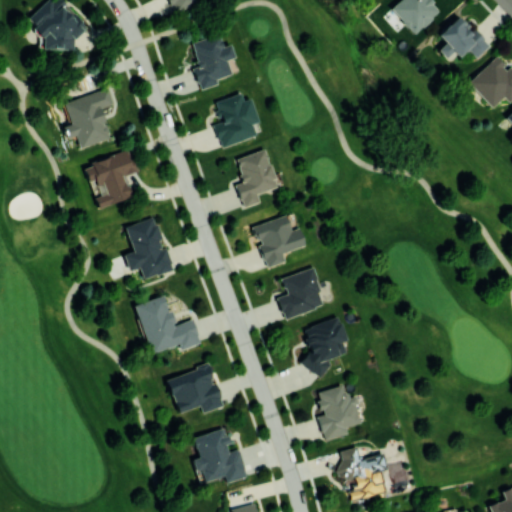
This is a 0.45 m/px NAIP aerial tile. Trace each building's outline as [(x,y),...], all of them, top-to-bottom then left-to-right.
[(71,48),(71,39),(85,26),(60,0),(53,0),(51,3),(48,0),(43,0),(24,19),(42,37),(41,48),(71,48)] [(165,0),(171,12),(195,1),(195,0),(165,0)] [(396,0),(389,8),(413,33),(439,9),(430,0),(396,0)] [(487,45),(455,14),(436,34),(443,41),(436,49),(444,58),(451,51),(457,56),(465,48),(475,58),(487,45)] [(189,42),(195,66),(191,67),(197,88),(216,84),(215,77),(228,74),(224,59),(233,57),(229,43),(221,45),(219,34),(189,42)] [(490,107),(501,96),(507,102),(511,96),(511,69),(508,65),(505,67),(494,55),(465,81),(490,107)] [(108,138),(98,107),(110,103),(105,86),(61,99),(76,147),(108,138)] [(212,100),(218,121),(211,123),(219,146),(253,135),(249,123),(256,121),(249,97),(241,99),(239,92),(212,100)] [(233,157),(240,181),(233,183),(241,207),(258,201),(255,193),(275,186),(263,148),(233,157)] [(96,207),(130,197),(123,174),(136,170),(133,161),(128,163),(124,151),(83,163),(90,185),(101,182),(104,192),(92,196),(96,207)] [(250,224),(263,267),(283,261),(281,252),(303,245),(297,226),(289,229),(284,214),(250,224)] [(123,225),(131,251),(122,253),(127,270),(138,266),(141,278),(171,269),(164,247),(161,248),(152,216),(123,225)] [(282,318),(323,305),(310,266),(278,277),(284,293),(274,296),(282,318)] [(132,304),(147,352),(177,343),(179,348),(198,342),(190,318),(172,324),(162,294),(132,304)] [(299,327),(307,351),(298,354),(305,376),(329,368),(326,357),(336,354),(333,343),(344,339),(337,316),(299,327)] [(175,412),(198,405),(200,412),(221,405),(207,363),(164,377),(175,412)] [(321,439),(345,433),(344,426),(359,422),(352,395),(345,397),(341,383),(314,391),(320,414),(315,415),(321,439)] [(190,436),(196,458),(194,458),(200,481),(222,475),(224,481),(244,476),(237,447),(228,450),(222,427),(190,436)] [(348,500),(383,493),(378,470),(385,468),(382,452),(356,457),(354,446),(334,450),(339,479),(348,477),(351,488),(345,489),(348,500)] [(486,504),(488,511),(511,511),(511,493),(511,494),(508,487),(499,490),(502,498),(486,504)] [(254,511),(252,503),(228,508),(228,511),(254,511)]
